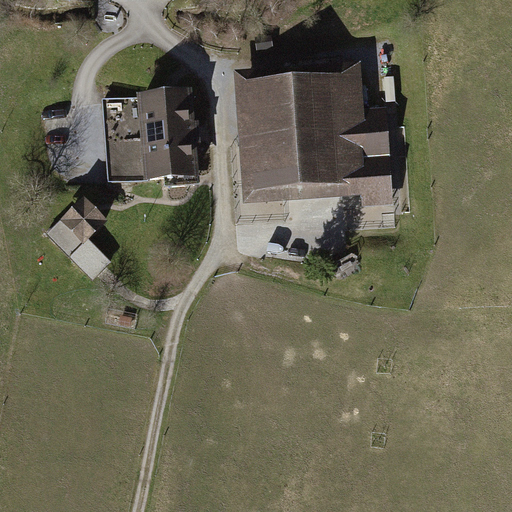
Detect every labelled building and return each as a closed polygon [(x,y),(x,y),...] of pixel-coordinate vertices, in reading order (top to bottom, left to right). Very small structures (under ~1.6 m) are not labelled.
[(357,82),(240,90),(242,119),(254,118),(258,189),(362,181),(363,195),(390,193),(384,114),(359,116),(357,82)] [(189,121),(187,96),(106,102),(108,127),(189,121)] [(189,121),(108,127),(110,158),(148,155),(166,154),(192,152),(192,142),(196,142),(195,126),(190,127),(189,121)] [(194,176),(192,152),(166,154),(148,155),(110,158),(112,183),(171,179),(172,187),(185,186),(184,177),(194,176)] [(103,223),(84,203),(52,235),(79,264),(86,269),(93,275),(105,263),(85,241),(103,223)]
